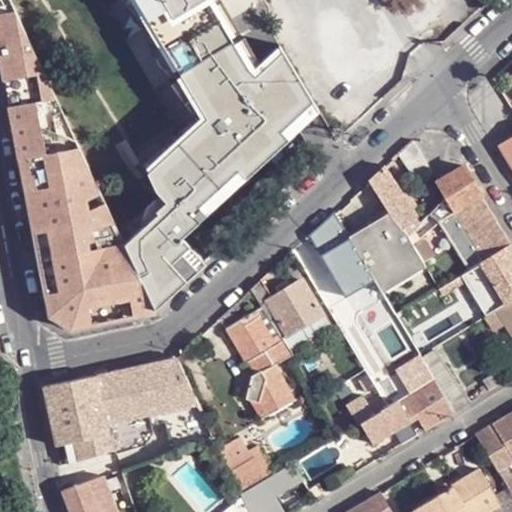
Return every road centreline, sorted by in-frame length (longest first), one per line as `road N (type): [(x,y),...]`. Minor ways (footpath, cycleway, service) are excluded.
road 1 (residential): [(27,363),(153,345),(178,333),(438,86)]
road 2 (residential): [(316,511),(511,398)]
road 3 (residential): [(54,511),(27,363)]
road 4 (residential): [(438,86),(511,208)]
road 5 (residential): [(27,363),(0,228)]
